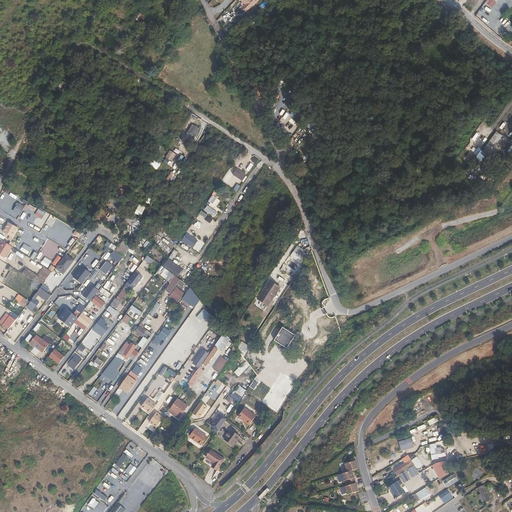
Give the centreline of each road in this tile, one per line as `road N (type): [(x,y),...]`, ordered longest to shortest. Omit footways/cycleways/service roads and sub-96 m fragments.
road 1 (secondary): [(511,269),(431,308),(363,354),(228,504)]
road 2 (unclassified): [(511,235),(347,312),(338,308),(282,167)]
road 3 (secondary): [(257,498),(359,378),(420,332),(511,286)]
road 4 (residential): [(511,325),(453,352),(365,421),(361,465),(376,511)]
road 5 (residential): [(0,342),(142,442),(192,489)]
road 6 (unclassified): [(87,44),(282,167)]
road 7 (unclassified): [(282,167),(201,0)]
road 8 (unknown): [(116,424),(191,323)]
